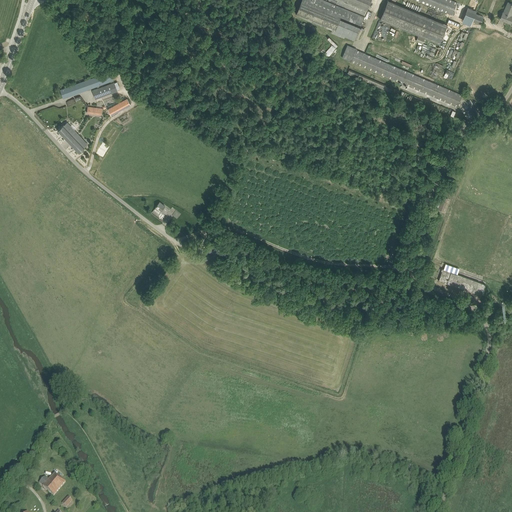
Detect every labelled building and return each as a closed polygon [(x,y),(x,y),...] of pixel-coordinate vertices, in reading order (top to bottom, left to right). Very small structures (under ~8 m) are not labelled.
[(361,27),(340,19),(341,16),(302,0),(296,14),(332,29),(331,33),(344,38),(345,37),(355,41),(361,27)] [(364,17),(371,0),(328,0),(328,1),(342,8),(364,17)] [(380,19),(425,38),(440,44),(448,25),(388,0),(380,19)] [(415,0),(452,15),(457,2),(451,0),(415,0)] [(508,2),(501,19),(511,23),(511,20),(511,16),(511,15),(511,12),(511,3),(511,4),(508,2)] [(467,9),(464,17),(472,21),(476,13),(467,9)] [(482,23),(484,16),(476,13),(473,19),(482,23)] [(361,27),(362,24),(342,17),(341,19),(361,27)] [(418,35),(416,41),(423,44),(425,38),(418,35)] [(338,45),(329,37),(327,39),(336,47),(338,45)] [(331,45),(325,55),(329,58),(335,47),(331,45)] [(458,107),(462,95),(357,50),(357,49),(347,45),(342,58),(352,62),(352,61),(458,107)] [(451,55),(458,57),(460,51),(454,49),(451,55)] [(349,70),(348,73),(359,78),(360,75),(349,70)] [(96,86),(99,85),(113,80),(110,72),(60,90),(63,98),(96,86)] [(364,77),(363,80),(383,88),(384,84),(364,77)] [(114,82),(100,87),(99,85),(96,86),(97,88),(92,90),(95,99),(118,91),(114,82)] [(117,111),(113,105),(108,108),(111,114),(117,111)] [(103,109),(88,106),(87,113),(102,115),(103,109)] [(78,133),(67,122),(64,125),(64,124),(58,130),(69,142),(78,133)] [(84,139),(78,133),(69,142),(79,153),(85,147),(80,142),(81,141),(82,142),(84,139)] [(443,211),(448,199),(443,197),(438,209),(443,211)] [(220,247),(221,244),(215,242),(214,245),(210,243),(207,249),(215,252),(217,246),(220,247)] [(439,280),(447,283),(481,295),(485,284),(442,268),(441,271),(442,271),(439,280)] [(54,496),(66,482),(62,479),(56,474),(50,480),(45,476),(39,483),(43,486),(54,496)] [(68,497),(62,503),(66,507),(72,500),(68,497)]
